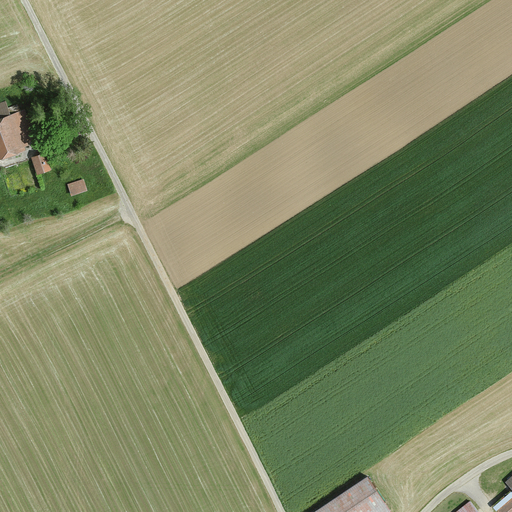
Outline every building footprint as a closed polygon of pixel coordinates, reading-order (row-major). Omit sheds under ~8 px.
[(17,105),(8,108),(6,100),(0,101),(0,160),(25,152),(23,147),(38,142),(28,111),(20,113),(17,105)] [(46,154),(32,160),(38,175),(52,169),(46,154)] [(85,192),(82,181),(66,185),(69,195),(85,192)] [(387,511),(390,511),(368,479),(319,511),(387,511)] [(477,511),(470,502),(457,511),(477,511)]
